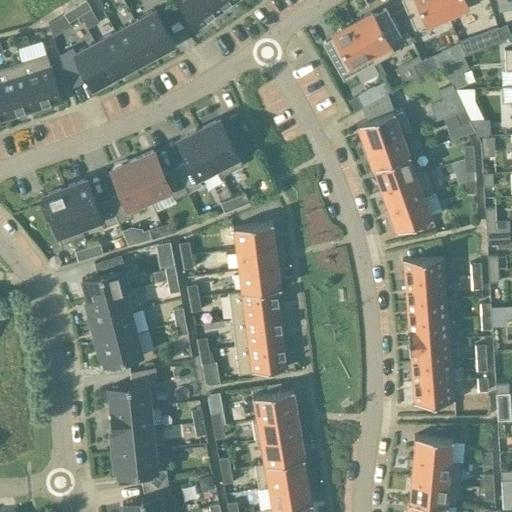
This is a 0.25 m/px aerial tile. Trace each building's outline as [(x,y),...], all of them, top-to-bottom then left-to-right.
[(84,0),(75,6),(80,14),(91,7),(86,0),(84,0)] [(200,26),(216,14),(205,0),(178,0),(199,27),(200,26)] [(205,0),(216,14),(232,2),(230,0),(205,0)] [(402,0),(415,28),(447,14),(441,0),(402,0)] [(441,0),(447,14),(478,0),(441,0)] [(64,13),(69,21),(80,14),(75,6),(64,13)] [(155,8),(135,19),(153,54),(173,43),(173,44),(174,43),(155,8)] [(352,22),(375,62),(395,51),(390,43),(401,37),(385,8),(374,14),(372,11),(352,22)] [(135,19),(115,30),(133,65),(153,54),(135,19)] [(323,42),(344,79),(375,62),(352,22),(333,32),(335,36),(323,42)] [(507,23),(497,27),(502,39),(511,36),(507,23)] [(497,27),(488,30),(492,42),(502,39),(497,27)] [(115,30),(95,41),(113,75),(133,65),(115,30)] [(13,37),(16,47),(29,44),(26,34),(13,37)] [(72,46),(59,53),(69,87),(88,79),(93,87),(94,87),(94,86),(113,75),(95,41),(75,52),(72,46)] [(47,53),(21,61),(35,107),(60,99),(61,99),(47,53)] [(431,55),(422,59),(428,71),(436,67),(431,55)] [(463,55),(455,59),(460,70),(461,69),(468,66),(463,55)] [(422,59),(413,64),(419,76),(428,71),(422,59)] [(0,67),(0,85),(9,115),(35,107),(21,61),(0,67)] [(0,117),(9,115),(0,85),(0,117)] [(346,102),(352,112),(361,108),(355,97),(346,102)] [(365,146),(402,133),(411,129),(403,106),(357,123),(365,146)] [(465,109),(456,114),(461,126),(470,121),(469,119),(465,109)] [(198,128),(221,175),(243,164),(219,118),(198,128)] [(474,130),(477,134),(490,134),(489,118),(469,119),(470,121),(474,130)] [(175,166),(176,168),(188,191),(202,184),(200,180),(219,171),(221,175),(198,128),(177,139),(188,160),(175,166)] [(373,167),(374,167),(410,154),(402,133),(365,146),(373,167)] [(473,144),(463,145),(464,158),(474,157),(473,144)] [(132,159),(149,198),(170,189),(174,198),(188,191),(176,168),(165,174),(154,149),(153,149),(153,150),(132,159)] [(410,154),(374,167),(380,186),(416,173),(410,154)] [(464,158),(465,171),(475,170),(474,157),(464,158)] [(119,222),(133,215),(129,206),(149,198),(132,159),(128,161),(127,158),(114,163),(115,166),(112,168),(112,167),(110,168),(121,192),(109,198),(119,222)] [(388,208),(424,195),(433,192),(425,170),(416,173),(380,186),(388,208)] [(492,172),(482,172),(483,186),(493,185),(492,172)] [(65,186),(83,235),(84,234),(81,225),(102,217),(87,178),(65,186)] [(466,179),(466,192),(476,191),(475,178),(466,179)] [(61,243),(83,235),(65,186),(43,194),(61,243)] [(233,197),(236,206),(249,202),(245,192),(233,197)] [(424,195),(388,208),(395,228),(394,228),(395,229),(432,216),(424,195)] [(236,206),(233,197),(221,202),(224,211),(236,206)] [(494,206),(484,207),(485,220),(495,219),(494,206)] [(495,219),(485,220),(486,233),(496,232),(495,219)] [(272,220),(233,225),(233,226),(236,248),(275,243),(272,222),(273,221),(272,220)] [(161,224),(164,234),(176,230),(173,221),(161,224)] [(148,228),(151,238),(164,234),(161,224),(148,228)] [(218,227),(221,249),(228,248),(225,225),(218,227)] [(191,253),(189,240),(179,242),(181,255),(191,253)] [(87,247),(90,256),(103,252),(100,243),(87,247)] [(278,264),(275,243),(236,248),(239,269),(278,264)] [(90,256),(87,247),(75,250),(78,260),(90,256)] [(194,266),(191,253),(181,255),(184,268),(194,266)] [(82,279),(88,300),(126,290),(130,289),(121,254),(94,262),(97,274),(81,278),(82,279)] [(497,254),(487,255),(488,268),(498,267),(497,254)] [(402,260),(403,260),(405,280),(444,277),(442,257),(444,257),(444,255),(402,258),(402,260)] [(481,274),(480,261),(470,262),(471,275),(481,274)] [(165,266),(167,279),(177,277),(175,264),(165,266)] [(280,285),(278,264),(239,269),(241,290),(280,285)] [(498,267),(488,268),(489,281),(499,280),(498,267)] [(482,287),(481,274),(471,275),(472,288),(482,287)] [(177,277),(167,279),(169,292),(179,290),(177,277)] [(444,277),(405,280),(406,300),(445,297),(444,277)] [(199,296),(197,283),(187,285),(189,297),(199,296)] [(281,286),(281,285),(280,285),(241,290),(229,291),(232,319),(280,313),(276,287),(281,286)] [(126,290),(88,300),(93,320),(131,310),(126,290)] [(201,308),(199,296),(189,297),(191,310),(201,308)] [(408,320),(447,317),(445,297),(406,300),(408,320)] [(491,314),(490,301),(480,302),(481,315),(491,314)] [(173,308),(175,321),(185,319),(183,307),(173,308)] [(131,310),(93,320),(98,341),(136,331),(131,310)] [(283,339),(280,313),(232,319),(235,345),(283,339)] [(491,327),(491,314),(481,315),(481,328),(491,327)] [(407,330),(408,341),(449,338),(447,317),(408,320),(409,330),(407,330)] [(185,319),(175,321),(178,334),(187,332),(185,319)] [(136,331),(98,341),(104,362),(103,362),(103,363),(142,353),(136,331)] [(209,349),(206,336),(196,338),(199,350),(209,349)] [(449,338),(408,341),(409,352),(410,351),(411,361),(450,358),(449,338)] [(286,367),(283,339),(235,345),(239,373),(286,367)] [(486,356),(485,343),(475,343),(476,356),(486,356)] [(214,363),(229,362),(229,347),(213,347),(214,363)] [(211,361),(209,349),(199,350),(201,363),(211,361)] [(487,369),(486,356),(476,356),(477,369),(487,369)] [(450,358),(411,361),(412,381),(452,378),(450,358)] [(131,383),(108,386),(108,387),(109,387),(111,408),(110,408),(110,409),(150,404),(148,383),(157,382),(155,366),(130,368),(131,383)] [(488,389),(487,376),(477,377),(478,390),(488,389)] [(452,378),(412,381),(414,401),(413,401),(413,403),(454,400),(454,398),(453,398),(452,378)] [(495,383),(496,393),(508,392),(508,382),(495,383)] [(293,388),(253,394),(257,418),(297,411),(293,388)] [(497,393),(497,404),(509,404),(509,393),(497,393)] [(150,404),(110,409),(113,429),(152,424),(150,404)] [(191,409),(194,422),(203,420),(201,407),(191,409)] [(220,411),(210,413),(213,425),(222,424),(220,411)] [(257,418),(252,419),(256,441),(261,440),(300,434),(297,411),(257,418)] [(203,420),(194,422),(196,434),(206,432),(203,420)] [(152,424),(113,429),(113,431),(115,450),(154,446),(152,424)] [(222,424),(213,425),(215,438),(225,436),(222,424)] [(415,435),(413,457),(451,461),(453,437),(414,433),(414,434),(415,435)] [(300,434),(261,440),(264,463),(304,456),(300,434)] [(154,446),(115,450),(118,472),(117,473),(118,474),(141,471),(142,484),(168,479),(167,467),(157,468),(154,446)] [(492,464),(492,451),(482,451),(482,464),(492,464)] [(218,457),(221,470),(231,468),(228,456),(218,457)] [(264,463),(255,464),(259,487),(268,485),(307,479),(303,457),(304,457),(304,456),(264,463)] [(460,462),(451,461),(413,457),(411,480),(449,484),(458,485),(460,462)] [(231,468),(221,470),(223,483),(233,481),(231,468)] [(511,469),(500,470),(501,480),(511,479),(511,469)] [(483,473),(484,486),(494,486),(493,473),(483,473)] [(145,496),(122,502),(123,503),(125,511),(165,511),(161,494),(171,492),(168,479),(142,484),(145,496)] [(259,487),(256,487),(260,510),(263,509),(272,508),(312,501),(312,500),(310,500),(307,479),(268,485),(259,487)] [(511,479),(501,480),(501,488),(511,487),(511,479)] [(409,500),(447,504),(449,484),(411,480),(409,500)] [(484,486),(484,499),(494,498),(494,486),(484,486)] [(238,511),(236,500),(227,502),(228,511),(238,511)] [(445,511),(447,504),(409,500),(408,500),(406,511),(445,511)] [(272,508),(263,509),(263,511),(313,511),(312,501),(272,508)] [(220,511),(219,503),(209,505),(210,511),(220,511)]
